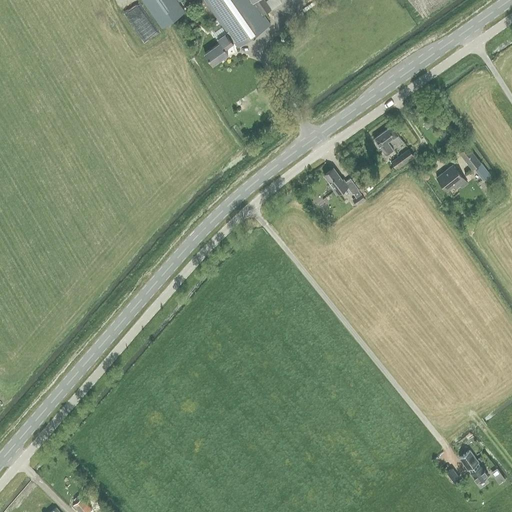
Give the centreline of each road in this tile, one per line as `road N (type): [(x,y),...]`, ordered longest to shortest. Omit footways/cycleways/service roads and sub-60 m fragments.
road 1 (unclassified): [(0,486),(235,221),(511,18)]
road 2 (primary): [(0,462),(219,215),(510,0)]
road 3 (track): [(416,410),(471,413),(511,463)]
